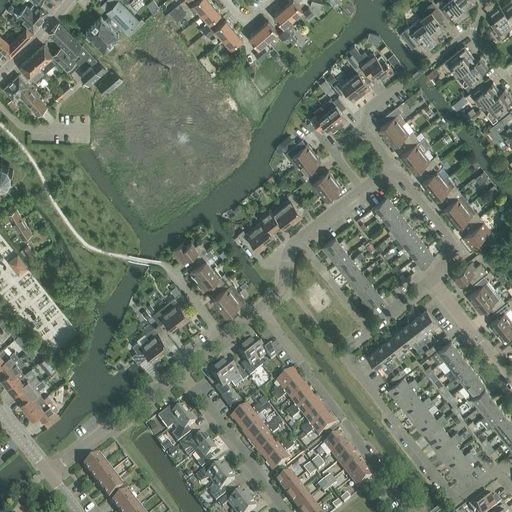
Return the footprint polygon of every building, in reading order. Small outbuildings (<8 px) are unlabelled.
[(35,0),(37,1),(30,9),(27,6),(19,17),(34,30),(49,12),(42,5),(45,2),(42,0),(35,0)] [(118,0),(107,12),(127,32),(139,21),(118,0)] [(153,0),(152,0),(146,4),(153,14),(160,8),(153,0)] [(198,10),(202,15),(213,6),(207,0),(200,0),(190,9),(195,14),(198,10)] [(456,0),(449,0),(449,1),(448,0),(439,0),(436,3),(448,19),(452,16),(459,24),(469,16),(466,12),(456,0)] [(456,0),(466,12),(476,4),(473,0),(456,0)] [(293,1),(284,9),(293,20),(302,12),(293,1)] [(511,1),(502,8),(501,9),(511,21),(511,1)] [(324,6),(312,3),(311,8),(322,11),(324,6)] [(421,20),(424,24),(424,23),(436,38),(446,30),(440,22),(444,18),(432,3),(425,9),(424,12),(426,15),(421,20)] [(174,17),(184,9),(179,4),(170,12),(174,17)] [(407,4),(402,8),(405,12),(410,8),(407,4)] [(11,5),(7,11),(12,14),(16,9),(11,5)] [(508,29),(511,25),(511,21),(501,9),(502,8),(499,5),(488,13),(495,21),(491,25),(503,40),(510,35),(511,32),(508,29)] [(221,15),(213,6),(202,15),(210,24),(221,15)] [(313,14),(308,8),(304,12),(309,18),(313,14)] [(184,9),(174,17),(178,22),(188,14),(184,9)] [(274,17),(284,28),(285,29),(281,32),(286,38),(290,34),(287,31),(292,26),(290,23),(293,20),(284,9),(274,17)] [(120,35),(102,17),(86,32),(89,35),(87,37),(90,39),(92,37),(104,50),(120,35)] [(215,30),(223,40),(234,31),(226,21),(215,30)] [(268,22),(259,30),(268,41),(278,33),(268,22)] [(71,57),(83,45),(61,23),(49,34),(63,48),(54,56),(60,62),(69,54),(71,57)] [(439,42),(436,38),(424,23),(424,24),(419,28),(417,25),(412,25),(400,34),(412,50),(422,42),(429,50),(439,42)] [(205,33),(211,28),(207,24),(202,28),(205,33)] [(0,47),(11,57),(34,33),(27,27),(11,44),(0,35),(0,47)] [(299,34),(305,40),(311,33),(306,27),(299,34)] [(211,28),(205,33),(209,37),(214,32),(211,28)] [(250,39),(259,49),(260,50),(255,54),(260,60),(269,52),(263,46),(268,41),(259,30),(250,39)] [(242,40),(234,31),(223,40),(231,49),(242,40)] [(286,38),(281,32),(277,36),(282,41),(286,38)] [(81,66),(87,71),(82,75),(90,85),(106,71),(98,61),(83,45),(71,57),(69,54),(60,62),(72,75),(81,66)] [(33,57),(46,73),(59,62),(53,56),(54,56),(45,46),(33,57)] [(355,46),(349,51),(360,64),(361,66),(369,76),(371,78),(376,75),(381,81),(393,71),(385,61),(382,63),(374,54),(369,57),(365,52),(361,55),(355,46)] [(453,71),(457,77),(462,73),(461,73),(477,61),(465,46),(441,65),(447,73),(450,73),(453,71)] [(230,50),(224,55),(228,60),(234,55),(230,50)] [(46,73),(33,57),(20,68),(29,78),(31,77),(36,83),(46,73)] [(481,58),(477,61),(461,73),(462,73),(466,79),(463,81),(463,84),(468,92),(484,79),(481,75),(489,69),(481,58)] [(359,73),(350,79),(358,90),(362,95),(371,88),(364,79),(369,76),(361,66),(356,70),(359,73)] [(432,72),(428,76),(431,80),(439,73),(436,69),(432,72)] [(123,81),(115,73),(99,87),(106,96),(123,81)] [(332,74),(326,79),(331,84),(336,80),(332,74)] [(20,95),(30,106),(39,116),(48,107),(19,75),(4,89),(14,100),(20,95)] [(339,83),(334,87),(342,97),(346,93),(353,102),(362,95),(358,90),(350,79),(342,86),(339,83)] [(482,108),(486,105),(502,93),(501,93),(494,83),(485,89),(481,84),(466,97),(472,104),(475,105),(478,102),(482,108)] [(60,89),(65,95),(72,89),(67,84),(60,89)] [(329,86),(324,90),(328,94),(333,90),(329,86)] [(65,95),(60,89),(53,96),(57,101),(65,95)] [(486,105),(490,111),(488,113),(487,116),(493,124),(509,111),(505,107),(511,100),(511,98),(505,90),(501,93),(502,93),(486,105)] [(331,99),(323,106),(327,112),(340,127),(348,120),(341,111),(346,108),(339,98),(333,102),(331,99)] [(12,100),(8,104),(14,112),(19,108),(12,100)] [(316,115),(311,119),(319,129),(324,125),(331,134),(340,127),(327,112),(323,106),(314,112),(316,115)] [(428,106),(424,109),(428,114),(432,111),(428,106)] [(398,107),(395,109),(385,117),(389,122),(380,129),(387,137),(403,125),(402,125),(405,123),(399,114),(402,112),(398,107)] [(491,131),(488,133),(494,142),(499,138),(502,141),(504,140),(508,145),(511,150),(511,149),(511,115),(510,113),(501,119),(489,129),(491,131)] [(310,122),(306,125),(311,132),(315,129),(310,122)] [(403,139),(407,144),(417,136),(412,131),(409,134),(403,125),(387,137),(394,146),(403,139)] [(448,135),(444,138),(448,143),(452,139),(448,135)] [(290,136),(280,144),(285,150),(285,151),(295,143),(290,136)] [(401,156),(408,165),(424,152),(417,144),(421,141),(417,136),(407,144),(410,149),(401,156)] [(293,156),(299,165),(315,153),(308,144),(299,151),(295,146),(285,154),(289,159),(293,156)] [(424,166),(428,171),(438,163),(441,161),(437,156),(430,161),(424,152),(408,165),(415,173),(424,166)] [(322,161),(315,153),(299,165),(306,173),(302,176),(306,181),(316,173),(313,168),(322,161)] [(0,189),(2,190),(2,187),(6,186),(8,187),(9,186),(8,185),(11,181),(13,181),(14,179),(11,179),(12,173),(14,173),(13,171),(11,171),(9,167),(11,165),(9,164),(7,166),(3,164),(3,162),(1,161),(1,164),(0,163),(0,189)] [(442,169),(438,163),(428,171),(432,176),(423,183),(429,192),(445,180),(438,171),(442,169)] [(320,178),(316,173),(306,181),(317,194),(320,191),(320,192),(336,180),(329,171),(320,178)] [(343,188),(336,180),(320,192),(327,200),(324,203),(328,208),(338,200),(334,195),(343,188)] [(445,193),(449,198),(459,190),(455,185),(452,188),(445,180),(429,192),(436,200),(445,193)] [(444,210),(451,219),(470,204),(459,190),(449,198),(453,203),(444,210)] [(282,206),(294,222),(302,215),(295,206),(300,202),(293,192),(287,196),(290,200),(282,206)] [(375,215),(378,219),(395,206),(388,197),(375,207),(379,212),(375,215)] [(466,221),(470,225),(480,218),(470,204),(451,219),(457,228),(466,221)] [(271,209),(265,213),(273,223),(278,220),(285,229),(294,222),(282,206),(273,213),(271,209)] [(401,214),(395,206),(378,219),(381,223),(385,219),(388,224),(401,214)] [(238,207),(233,211),(237,215),(242,212),(238,207)] [(23,240),(32,234),(17,211),(7,217),(23,240)] [(263,221),(254,227),(267,243),(275,236),(268,227),(273,223),(265,213),(260,217),(263,221)] [(388,232),(391,236),(408,223),(401,214),(388,224),(392,229),(388,232)] [(484,222),(480,218),(470,225),(474,230),(464,238),(474,251),(484,243),(481,239),(491,231),(484,222)] [(398,236),(402,241),(415,231),(408,223),(391,236),(394,240),(398,236)] [(258,250),(267,243),(254,227),(246,234),(243,231),(238,235),(246,245),(251,241),(258,250)] [(402,249),(404,253),(421,240),(415,231),(402,241),(405,246),(402,249)] [(323,248),(330,256),(346,243),(343,240),(339,243),(336,238),(323,248)] [(411,253),(415,258),(428,248),(421,240),(404,253),(407,257),(411,253)] [(192,256),(196,261),(207,252),(200,243),(196,247),(192,242),(187,246),(184,242),(173,250),(183,263),(192,256)] [(330,256),(336,265),(349,255),(345,250),(349,247),(346,243),(330,256)] [(371,243),(366,246),(370,252),(375,248),(371,243)] [(380,244),(375,248),(379,253),(384,249),(380,244)] [(22,250),(27,257),(32,254),(27,247),(22,250)] [(435,257),(428,248),(415,258),(419,263),(415,266),(418,270),(422,267),(435,257)] [(191,273),(198,281),(213,269),(209,264),(213,261),(211,258),(213,256),(209,250),(207,252),(196,261),(200,266),(191,273)] [(9,263),(14,269),(19,276),(29,269),(24,262),(18,255),(9,263)] [(336,265),(343,273),(360,260),(357,257),(353,260),(349,255),(336,265)] [(343,273),(350,282),(362,272),(359,267),(363,264),(360,260),(343,273)] [(472,263),(468,266),(452,278),(459,287),(470,278),(474,283),(487,273),(480,265),(476,268),(472,263)] [(215,282),(219,287),(228,279),(224,274),(222,276),(215,268),(214,270),(213,269),(198,281),(205,290),(215,282)] [(350,282),(356,290),(373,277),(370,274),(366,277),(362,272),(350,282)] [(356,290),(363,299),(376,289),(372,284),(376,281),(373,277),(356,290)] [(468,298),(474,306),(495,290),(485,277),(475,284),(479,289),(468,298)] [(213,299),(220,308),(238,294),(237,292),(237,290),(234,287),(233,287),(231,285),(232,284),(228,279),(219,287),(222,292),(213,299)] [(379,294),(376,289),(363,299),(370,308),(383,298),(382,298),(386,294),(383,291),(379,294)] [(505,303),(502,298),(495,290),(474,306),(481,314),(492,305),(495,310),(505,303)] [(175,298),(166,305),(181,324),(190,317),(183,308),(188,304),(180,294),(175,298)] [(246,301),(245,302),(243,300),(243,298),(241,295),(239,295),(238,294),(220,308),(227,316),(236,309),(240,314),(250,306),(246,301)] [(496,333),(511,321),(511,320),(511,311),(507,304),(497,312),(500,316),(489,325),(496,333)] [(157,312),(153,316),(160,325),(161,325),(165,322),(172,331),(181,324),(166,305),(157,312)] [(146,310),(141,313),(147,320),(151,317),(146,310)] [(427,310),(418,317),(428,330),(433,327),(434,329),(439,325),(427,310)] [(199,312),(195,315),(202,324),(206,320),(199,312)] [(90,313),(85,317),(90,323),(95,319),(90,313)] [(418,317),(410,324),(425,343),(429,340),(424,333),(428,330),(418,317)] [(0,324),(0,325),(4,330),(9,326),(4,321),(0,324)] [(511,321),(496,333),(502,342),(511,333),(511,321)] [(421,347),(425,343),(410,324),(401,330),(411,343),(415,340),(421,347)] [(154,327),(145,334),(149,339),(161,354),(170,347),(163,338),(168,335),(161,325),(160,325),(155,329),(154,327)] [(9,326),(4,330),(8,335),(10,333),(14,329),(9,326)] [(407,346),(411,343),(401,330),(393,337),(404,352),(409,348),(407,346)] [(15,339),(14,340),(18,344),(25,338),(21,334),(20,334),(15,339)] [(398,353),(400,355),(403,359),(407,355),(404,352),(393,337),(384,344),(394,356),(398,353)] [(138,352),(133,356),(139,364),(149,356),(153,361),(161,354),(149,339),(141,345),(138,342),(133,346),(138,352)] [(276,356),(268,347),(264,341),(260,345),(255,339),(247,346),(259,361),(267,355),(271,360),(276,356)] [(444,361),(458,350),(451,341),(437,352),(444,361)] [(384,344),(376,350),(390,369),(395,366),(390,360),(394,356),(384,344)] [(251,368),(259,361),(247,346),(239,352),(247,363),(243,367),(250,376),(255,373),(251,368)] [(26,353),(25,353),(30,360),(37,355),(36,354),(32,348),(27,352),(26,353)] [(0,367),(3,371),(16,361),(5,349),(0,354),(0,367)] [(381,366),(383,368),(386,373),(391,369),(390,369),(376,350),(367,357),(377,370),(381,366)] [(444,361),(451,369),(465,358),(458,350),(444,361)] [(47,358),(39,364),(49,376),(56,370),(47,358)] [(451,369),(458,378),(471,367),(465,358),(451,369)] [(3,371),(7,375),(1,380),(8,388),(25,374),(22,371),(23,370),(16,361),(3,371)] [(219,367),(232,383),(236,388),(248,378),(241,368),(237,372),(228,361),(219,367)] [(226,387),(232,383),(219,367),(211,373),(220,385),(215,388),(223,398),(230,392),(226,387)] [(458,378),(464,386),(478,375),(471,367),(458,378)] [(273,394),(276,397),(300,379),(293,370),(277,382),(281,387),(273,394)] [(19,392),(22,396),(35,387),(25,374),(8,388),(14,396),(19,392)] [(485,384),(478,375),(464,386),(471,395),(485,384)] [(396,400),(418,382),(415,379),(409,384),(404,378),(388,390),(396,400)] [(287,395),(291,400),(307,388),(300,379),(276,397),(279,401),(287,395)] [(20,404),(27,412),(44,399),(38,391),(47,385),(43,380),(35,387),(22,396),(25,400),(20,404)] [(396,400),(403,409),(418,396),(414,391),(420,386),(418,382),(396,400)] [(257,396),(265,392),(263,386),(255,390),(257,396)] [(287,412),(290,415),(314,397),(307,388),(291,400),(295,405),(287,412)] [(471,400),(478,408),(492,398),(485,389),(471,400)] [(49,396),(44,399),(27,412),(33,421),(38,417),(43,423),(44,422),(48,428),(62,417),(57,411),(59,410),(49,396)] [(403,409),(410,418),(432,400),(429,397),(423,402),(418,396),(403,409)] [(321,406),(314,397),(290,415),(293,419),(301,413),(305,418),(321,406)] [(478,408),(485,417),(499,406),(492,398),(478,408)] [(410,418),(417,427),(432,414),(428,409),(434,404),(432,400),(410,418)] [(232,417),(239,426),(262,408),(260,404),(252,410),(247,405),(232,417)] [(158,417),(163,422),(169,430),(173,426),(189,414),(183,405),(175,411),(172,407),(158,417)] [(473,405),(466,410),(469,414),(476,409),(473,405)] [(328,415),(321,406),(305,418),(309,423),(302,429),(304,433),(328,415)] [(505,415),(499,406),(485,417),(481,420),(487,429),(492,425),(505,415)] [(265,412),(262,408),(239,426),(246,435),(262,423),(257,418),(265,412)] [(196,422),(189,414),(173,426),(177,430),(173,435),(178,443),(192,432),(188,428),(196,422)] [(437,420),(432,414),(417,427),(424,436),(446,418),(443,415),(437,420)] [(335,424),(328,415),(304,433),(307,437),(315,431),(319,436),(335,424)] [(492,425),(498,434),(511,423),(505,415),(492,425)] [(448,422),(446,418),(424,436),(431,445),(446,432),(442,427),(448,422)] [(153,421),(148,425),(153,430),(157,427),(153,421)] [(266,428),(262,423),(246,435),(253,444),(276,426),(276,425),(274,422),(266,428)] [(511,423),(498,434),(505,442),(511,436),(511,423)] [(279,430),(276,426),(253,444),(260,453),(276,441),(271,436),(279,430)] [(451,438),(446,432),(431,445),(438,453),(460,436),(457,433),(451,438)] [(191,449),(195,453),(211,441),(204,433),(197,438),(193,434),(180,445),(186,452),(191,449)] [(325,445),(332,454),(345,443),(338,434),(325,445)] [(438,453),(445,463),(461,450),(456,445),(462,440),(460,436),(438,453)] [(166,451),(173,446),(168,440),(161,446),(166,451)] [(260,453),(267,462),(290,444),(288,440),(280,446),(276,441),(260,453)] [(217,449),(211,441),(195,453),(201,461),(198,463),(202,468),(213,460),(210,455),(217,449)] [(332,454),(338,462),(352,452),(345,443),(332,454)] [(293,448),(290,444),(267,462),(274,472),(290,459),(286,454),(293,448)] [(175,447),(168,452),(172,456),(178,451),(175,447)] [(445,463),(452,472),(474,454),(471,451),(465,456),(461,450),(445,463)] [(338,462),(345,471),(358,460),(352,452),(338,462)] [(84,461),(84,462),(86,465),(97,456),(95,453),(84,461)] [(476,458),(474,454),(452,472),(459,481),(475,468),(470,463),(476,458)] [(90,475),(104,464),(98,455),(97,456),(86,465),(83,467),(90,475)] [(312,462),(316,466),(322,461),(319,457),(312,462)] [(345,471),(352,479),(365,469),(358,460),(345,471)] [(325,465),(322,461),(316,466),(319,470),(325,465)] [(210,479),(213,483),(229,471),(222,463),(211,472),(208,467),(196,476),(201,483),(210,479)] [(104,464),(90,475),(96,483),(110,471),(104,464)] [(304,469),(307,473),(313,468),(310,464),(304,469)] [(317,472),(313,468),(307,473),(310,477),(317,472)] [(229,471),(213,483),(217,488),(211,494),(216,501),(228,493),(224,488),(235,479),(233,476),(235,475),(230,469),(229,471)] [(372,478),(365,469),(352,479),(358,488),(372,478)] [(110,471),(96,483),(102,491),(116,479),(110,471)] [(277,482),(284,491),(297,480),(291,472),(277,482)] [(331,475),(325,480),(328,484),(334,479),(331,475)] [(116,479),(102,491),(110,501),(127,489),(125,486),(123,488),(116,479)] [(337,483),(334,479),(328,484),(331,488),(337,483)] [(284,491),(291,499),(304,489),(297,480),(284,491)] [(318,485),(322,489),(328,484),(325,480),(318,485)] [(325,493),(331,488),(328,484),(322,489),(325,493)] [(118,511),(133,501),(127,492),(128,491),(127,489),(110,501),(118,511)] [(291,499),(297,508),(311,497),(304,489),(291,499)] [(228,503),(235,511),(250,499),(250,498),(244,490),(233,499),(229,495),(220,502),(223,507),(228,503)] [(478,511),(488,511),(502,502),(496,496),(492,499),(487,492),(469,505),(470,507),(471,507),(474,511),(475,511),(477,510),(478,511)] [(341,499),(344,503),(351,498),(347,494),(341,499)] [(250,499),(235,511),(250,511),(257,507),(254,503),(256,502),(252,497),(250,498),(250,499)] [(309,511),(317,506),(311,497),(297,508),(300,511),(309,511)] [(336,509),(339,507),(342,505),(339,500),(333,505),(336,509)] [(135,511),(139,509),(133,501),(118,511),(135,511)]
